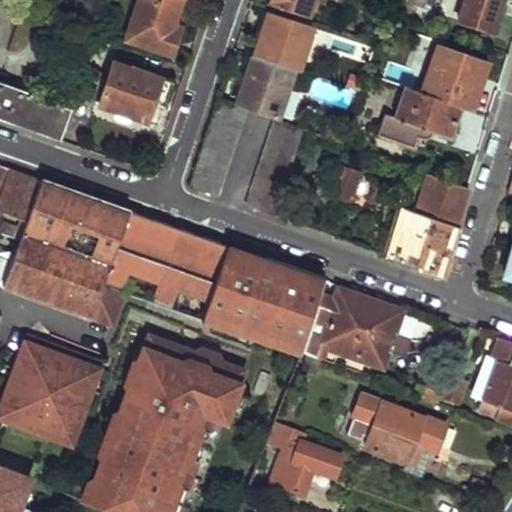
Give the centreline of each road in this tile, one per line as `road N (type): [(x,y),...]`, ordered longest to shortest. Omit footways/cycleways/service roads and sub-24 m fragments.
road 1 (residential): [(454,297),(162,196)]
road 2 (residential): [(229,0),(162,196)]
road 3 (residential): [(511,100),(454,297)]
road 4 (residential): [(162,196),(0,139)]
